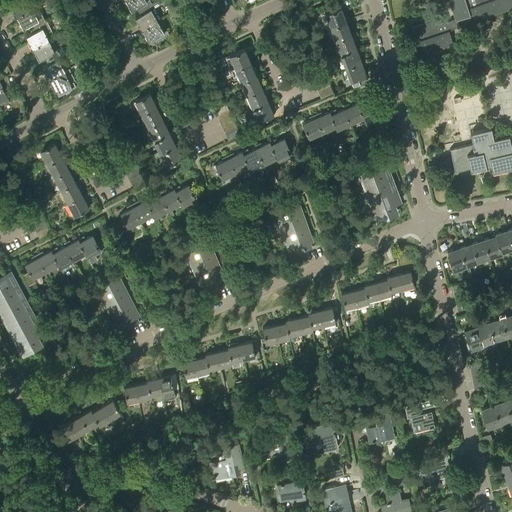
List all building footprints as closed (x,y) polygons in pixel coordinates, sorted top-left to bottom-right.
[(15,0),(10,3),(16,15),(35,6),(32,0),(15,0)] [(125,0),(131,9),(136,7),(138,10),(156,0),(125,0)] [(135,17),(141,28),(157,20),(160,18),(154,7),(160,4),(157,0),(156,0),(138,10),(140,14),(135,17)] [(457,25),(457,26),(511,8),(511,0),(448,0),(454,18),(450,20),(452,26),(457,25)] [(35,6),(16,15),(22,27),(28,24),(29,28),(43,21),(46,19),(50,17),(48,12),(40,16),(35,6)] [(325,12),(330,26),(345,20),(340,6),(325,12)] [(447,28),(452,26),(450,20),(447,21),(444,16),(410,27),(419,55),(453,45),(447,28)] [(46,19),(43,21),(29,28),(31,32),(26,35),(32,46),(48,38),(45,33),(51,30),(46,19)] [(163,31),(157,20),(141,28),(148,40),(153,37),(156,41),(169,34),(166,30),(163,31)] [(350,33),(345,20),(330,26),(335,39),(350,33)] [(351,34),(350,33),(335,39),(340,53),(355,47),(352,38),(355,37),(354,33),(351,34)] [(44,56),(45,59),(59,52),(57,49),(54,51),(48,38),(32,46),(38,59),(44,56)] [(234,67),(249,60),(244,47),(229,54),(234,67)] [(340,53),(345,66),(361,61),(357,52),(360,50),(359,47),(356,48),(355,47),(340,53)] [(61,57),(59,52),(45,59),(47,63),(42,66),(48,78),(64,70),(58,58),(61,57)] [(255,73),(249,60),(234,67),(240,80),(255,73)] [(361,61),(345,66),(350,81),(366,75),(362,65),(365,64),(364,60),(361,61)] [(322,67),(320,62),(308,67),(310,73),(322,67)] [(58,94),(62,92),(75,85),(73,81),(75,80),(77,79),(71,67),(64,70),(48,78),(54,90),(56,90),(58,94)] [(325,73),(322,67),(310,73),(312,78),(325,73)] [(240,80),(246,93),(261,87),(258,79),(260,77),(259,73),(256,74),(255,73),(240,80)] [(325,73),(312,78),(314,84),(327,79),(325,73)] [(6,76),(0,78),(0,103),(0,104),(9,101),(3,88),(10,85),(6,76)] [(330,85),(327,79),(314,84),(317,90),(330,85)] [(317,90),(320,99),(333,93),(330,85),(317,90)] [(262,88),(261,87),(246,93),(252,107),(267,100),(263,92),(266,90),(264,87),(262,88)] [(141,112),(155,105),(149,92),(134,100),(141,112)] [(357,102),(365,120),(367,124),(380,119),(376,109),(378,108),(373,95),(357,102)] [(267,100),(252,107),(258,121),(273,114),(269,105),(272,103),(270,100),(267,101),(267,100)] [(364,121),(365,120),(357,102),(357,103),(348,107),(346,104),(343,105),(350,123),(363,118),(364,121)] [(228,109),(226,104),(213,110),(216,115),(228,109)] [(162,118),(155,105),(141,112),(147,126),(162,118)] [(337,129),(350,123),(343,105),(344,108),(334,112),(332,109),(329,110),(329,111),(337,129)] [(231,115),(228,109),(216,115),(218,121),(231,115)] [(336,129),(337,129),(329,111),(319,115),(318,113),(315,114),(322,132),(335,126),(336,129)] [(311,116),(311,119),(302,123),(308,138),(322,132),(315,114),(311,116)] [(218,121),(221,126),(234,121),(231,115),(218,121)] [(147,126),(153,139),(168,131),(164,123),(167,121),(165,118),(162,119),(162,118),(147,126)] [(237,127),(234,121),(221,126),(224,132),(237,127)] [(237,127),(224,132),(228,140),(240,135),(237,127)] [(511,133),(493,138),(491,127),(469,132),(472,143),(449,148),(454,171),(469,167),(470,169),(485,165),(485,166),(486,166),(485,164),(490,163),(492,171),(492,170),(511,166),(511,133)] [(169,132),(168,131),(153,139),(160,152),(175,144),(171,136),(173,134),(171,131),(169,132)] [(291,153),(288,148),(283,138),(274,142),(272,139),(269,141),(277,159),(291,153)] [(277,159),(269,141),(260,146),(258,143),(255,145),(256,147),(263,162),(276,156),(277,159)] [(46,163),(63,154),(62,151),(59,152),(54,143),(40,150),(46,163)] [(175,144),(160,152),(166,165),(181,158),(177,149),(179,147),(178,144),(175,145),(175,144)] [(242,150),(250,169),(263,162),(256,147),(247,152),(245,149),(242,150)] [(249,169),(250,169),(242,150),(241,151),(242,151),(232,155),(230,153),(227,155),(236,172),(248,166),(249,169)] [(132,158),(130,152),(118,158),(121,164),(132,158)] [(64,154),(63,154),(46,163),(53,176),(70,167),(69,164),(66,164),(61,155),(64,154)] [(222,179),(236,172),(227,155),(224,156),(224,159),(215,164),(222,179)] [(135,163),(132,158),(121,164),(124,170),(135,163)] [(124,170),(126,175),(138,169),(135,163),(124,170)] [(382,163),(359,172),(376,218),(397,211),(394,203),(401,200),(397,189),(393,191),(382,163)] [(53,176),(54,178),(60,189),(75,181),(70,173),(73,171),(70,167),(53,176)] [(141,174),(138,169),(126,175),(129,181),(141,174)] [(129,181),(133,188),(145,182),(141,174),(129,181)] [(75,182),(75,181),(60,189),(67,202),(82,195),(77,186),(79,184),(77,180),(75,182)] [(174,188),(173,188),(182,206),(195,199),(188,184),(178,189),(176,186),(174,187),(174,188)] [(161,194),(160,195),(168,210),(180,203),(182,206),(173,188),(165,192),(163,190),(160,192),(161,194)] [(84,193),(82,195),(67,202),(74,215),(88,207),(84,198),(86,197),(84,193)] [(146,198),(146,199),(148,203),(155,216),(168,210),(160,195),(151,200),(149,197),(146,198)] [(278,221),(302,212),(297,198),(295,199),(281,204),(275,206),(277,212),(275,213),(278,221)] [(154,216),(155,216),(148,203),(146,199),(138,203),(135,200),(132,202),(141,220),(153,214),(154,216)] [(128,227),(141,220),(132,202),(129,204),(130,207),(120,212),(128,227)] [(38,209),(35,203),(23,210),(26,215),(38,209)] [(41,214),(38,209),(26,215),(29,221),(41,214)] [(278,221),(283,235),(307,226),(302,212),(278,221)] [(44,220),(41,214),(29,221),(32,226),(44,220)] [(44,220),(32,226),(36,232),(48,226),(44,220)] [(51,232),(48,226),(36,232),(39,238),(51,232)] [(303,249),(311,246),(309,241),(312,240),(307,226),(283,235),(286,242),(288,242),(290,248),(295,246),(296,249),(297,251),(303,249)] [(495,235),(501,252),(511,248),(511,244),(507,229),(495,233),(495,235)] [(92,234),(83,239),(81,236),(77,238),(87,256),(100,249),(92,234)] [(495,235),(483,239),(489,258),(502,254),(501,252),(495,235)] [(189,260),(212,250),(207,236),(205,237),(186,245),(185,245),(188,252),(186,253),(189,260)] [(86,256),(87,256),(77,238),(69,243),(67,240),(64,242),(65,245),(72,260),(85,253),(86,256)] [(483,239),(471,242),(477,261),(489,258),(483,239)] [(471,242),(459,246),(465,265),(477,261),(471,242)] [(72,260),(65,245),(56,250),(53,247),(50,249),(50,250),(60,267),(62,271),(74,264),(72,260)] [(447,250),(449,257),(453,269),(465,265),(459,246),(447,250)] [(59,267),(60,267),(50,250),(41,254),(40,252),(36,254),(45,271),(58,264),(59,267)] [(189,260),(195,274),(218,264),(212,250),(189,260)] [(32,278),(45,271),(36,254),(33,255),(34,258),(25,263),(32,278)] [(216,287),(223,284),(221,279),(224,278),(218,264),(195,274),(198,281),(200,281),(203,287),(208,285),(209,288),(210,290),(216,287)] [(7,270),(0,273),(0,310),(22,351),(41,341),(37,334),(43,330),(38,320),(34,322),(7,270)] [(410,270),(398,273),(402,288),(414,285),(410,270)] [(387,278),(390,291),(402,288),(398,273),(386,276),(387,278)] [(99,293),(102,300),(125,288),(118,275),(97,286),(101,292),(99,293)] [(387,278),(375,281),(378,296),(391,293),(390,291),(387,278)] [(364,286),(367,299),(378,296),(375,281),(363,284),(364,286)] [(451,284),(453,291),(466,288),(464,282),(451,284)] [(364,286),(352,289),(356,304),(368,301),(367,299),(364,286)] [(102,300),(109,313),(132,302),(125,288),(102,300)] [(453,291),(454,298),(467,295),(466,288),(453,291)] [(344,307),(356,304),(352,289),(340,292),(344,307)] [(454,298),(456,305),(469,302),(467,295),(454,298)] [(138,315),(132,302),(109,313),(113,320),(115,319),(118,326),(123,323),(124,326),(125,328),(131,325),(138,321),(136,316),(138,315)] [(469,302),(456,305),(457,311),(470,308),(469,302)] [(332,306),(320,309),(323,324),(335,321),(334,317),(332,306)] [(311,326),(323,324),(320,309),(307,312),(308,314),(311,326)] [(511,313),(500,317),(506,336),(511,334),(511,313)] [(308,314),(296,317),(300,332),(312,329),(311,326),(308,314)] [(289,334),(300,332),(296,317),(285,320),(285,322),(289,334)] [(500,317),(488,321),(494,340),(506,336),(500,317)] [(488,321),(476,325),(482,344),(494,340),(488,321)] [(285,322),(273,324),(277,339),(289,336),(289,334),(285,322)] [(265,342),(277,339),(273,324),(262,327),(265,342)] [(464,329),(466,335),(470,348),(482,344),(476,325),(464,329)] [(251,340),(239,343),(242,358),(255,355),(251,340)] [(231,360),(242,358),(239,343),(227,346),(228,348),(231,360)] [(228,348),(216,351),(219,365),(232,363),(231,360),(228,348)] [(208,368),(219,365),(216,351),(204,353),(205,356),(208,368)] [(205,356),(193,358),(196,373),(209,370),(208,368),(205,356)] [(185,376),(196,373),(193,358),(181,361),(185,376)] [(469,369),(483,366),(481,360),(468,363),(469,369)] [(469,369),(471,376),(484,373),(483,366),(469,369)] [(472,383),(485,380),(484,373),(471,376),(472,383)] [(170,374),(158,377),(161,391),(173,389),(173,386),(170,374)] [(147,382),(150,394),(161,391),(158,377),(146,379),(147,382)] [(472,383),(474,389),(487,386),(485,380),(472,383)] [(150,396),(150,394),(147,382),(135,384),(138,399),(150,396)] [(138,399),(135,384),(123,386),(126,401),(138,399)] [(113,399),(102,405),(110,418),(120,412),(113,399)] [(505,399),(493,403),(499,422),(511,418),(505,399)] [(413,430),(429,426),(429,427),(432,426),(434,425),(431,410),(419,413),(417,403),(404,406),(406,416),(410,415),(413,430)] [(480,407),(482,414),(486,426),(499,422),(493,403),(480,407)] [(92,411),(98,422),(99,424),(110,418),(102,405),(92,411)] [(91,409),(80,415),(87,428),(98,422),(92,411),(91,409)] [(365,426),(368,440),(379,438),(379,437),(381,437),(380,437),(379,434),(393,432),(393,435),(394,435),(388,409),(374,413),(376,423),(365,426)] [(80,415),(70,421),(77,434),(87,428),(80,415)] [(66,440),(77,434),(70,421),(59,427),(66,440)] [(308,444),(322,441),(324,449),(337,446),(334,434),(335,433),(334,430),(333,430),(331,422),(304,428),(308,444)] [(265,457),(271,456),(290,452),(286,431),(261,437),(265,457)] [(224,445),(225,450),(215,452),(216,460),(211,461),(214,474),(211,475),(212,477),(214,476),(214,478),(239,473),(237,467),(243,466),(238,444),(245,443),(244,437),(237,438),(238,442),(232,444),(232,443),(229,443),(229,444),(224,445)] [(417,460),(416,460),(419,472),(419,471),(436,467),(438,477),(437,477),(438,478),(447,476),(447,475),(446,475),(444,465),(449,464),(449,466),(450,465),(447,453),(447,454),(423,459),(423,458),(421,459),(421,460),(417,460)] [(511,460),(500,465),(506,481),(511,478),(511,460)] [(329,479),(343,475),(342,469),(327,472),(329,479)] [(301,479),(282,482),(282,481),(280,482),(277,483),(279,498),(296,495),(296,497),(304,496),(301,479)] [(351,511),(345,483),(321,488),(326,511),(351,511)] [(386,502),(380,504),(382,511),(407,511),(411,511),(408,497),(401,499),(399,491),(385,494),(387,501),(386,501),(386,502)]
